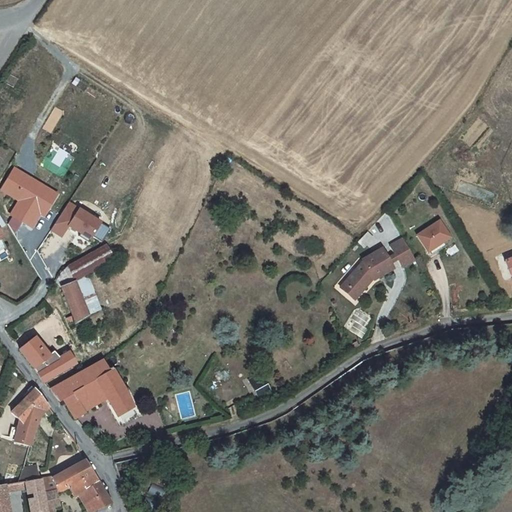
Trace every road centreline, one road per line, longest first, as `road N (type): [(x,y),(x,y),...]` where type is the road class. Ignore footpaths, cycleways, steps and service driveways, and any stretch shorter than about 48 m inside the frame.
road 1 (unclassified): [(98,459),(236,427),(276,412),(363,354),(447,322),(511,313)]
road 2 (unclassified): [(0,329),(98,459)]
